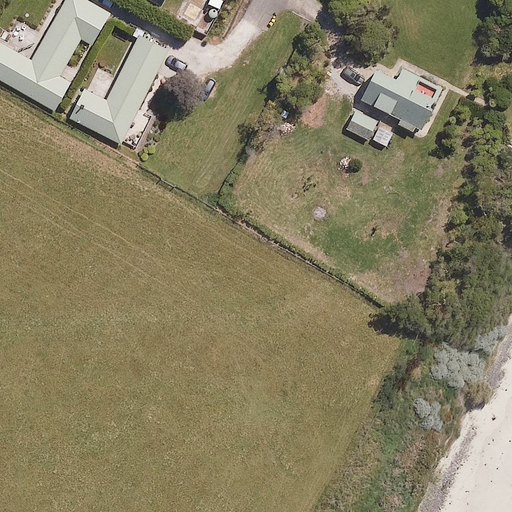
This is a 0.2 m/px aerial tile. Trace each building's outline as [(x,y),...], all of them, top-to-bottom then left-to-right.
[(112,14),(87,0),(68,0),(34,61),(0,42),(0,79),(57,111),(79,71),(68,64),(83,39),(94,45),(112,14)] [(169,51),(141,37),(108,101),(86,90),(72,118),(122,144),(169,51)] [(401,124),(416,132),(418,128),(421,130),(419,134),(423,136),(445,92),(403,70),(397,81),(380,72),(365,101),(387,112),(383,120),(392,124),(396,117),(403,120),(401,124)] [(341,106),(322,97),(308,129),(326,138),(341,106)] [(380,122),(358,111),(349,129),(371,140),(380,122)]
